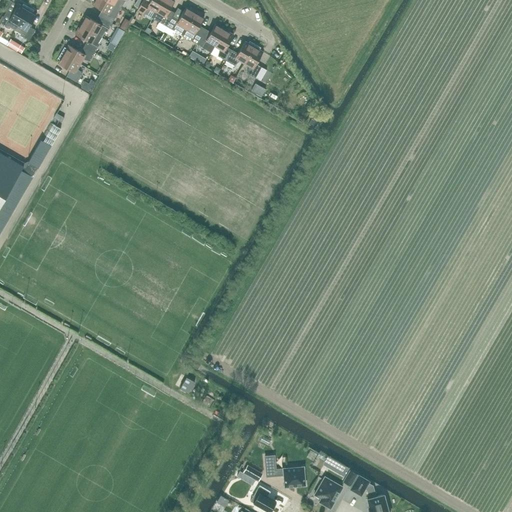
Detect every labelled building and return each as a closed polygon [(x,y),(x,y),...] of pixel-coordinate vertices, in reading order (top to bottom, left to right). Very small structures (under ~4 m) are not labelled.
[(116,15),(120,8),(115,5),(105,0),(92,0),(94,1),(92,4),(104,12),(101,17),(112,23),(116,15)] [(105,0),(115,5),(120,8),(125,0),(105,0)] [(152,18),(162,0),(150,0),(149,2),(145,0),(143,0),(137,10),(146,15),(152,18)] [(173,17),(172,16),(167,14),(175,1),(172,0),(162,0),(152,18),(159,22),(167,27),(173,17)] [(9,27),(14,31),(28,7),(23,4),(22,6),(18,3),(11,16),(5,13),(0,21),(0,23),(8,28),(9,27)] [(28,7),(14,31),(21,34),(20,36),(29,41),(35,30),(29,26),(37,14),(33,12),(34,10),(28,7)] [(182,35),(196,11),(191,7),(189,10),(185,8),(178,20),(173,17),(167,27),(175,32),(182,35)] [(203,33),(197,30),(204,18),(200,16),(201,14),(196,11),(182,35),(188,39),(196,44),(203,33)] [(107,32),(112,23),(101,17),(98,22),(85,15),(80,24),(98,35),(102,37),(105,31),(107,32)] [(132,29),(137,19),(132,17),(127,26),(132,29)] [(98,35),(80,24),(75,34),(87,41),(84,46),(95,52),(99,44),(98,43),(102,37),(98,35)] [(214,47),(224,30),(215,24),(208,37),(203,33),(196,44),(211,53),(214,47)] [(124,26),(115,43),(122,46),(131,30),(124,26)] [(227,47),(234,35),(224,30),(214,47),(219,50),(217,56),(226,61),(232,50),(227,47)] [(250,41),(248,43),(245,41),(237,53),(232,50),(226,61),(234,66),(239,61),(244,64),(255,44),(250,41)] [(110,42),(107,48),(112,51),(116,45),(110,42)] [(84,46),(81,52),(68,44),(66,48),(64,47),(61,53),(64,54),(81,64),(84,59),(90,61),(95,52),(84,46)] [(263,52),(259,50),(261,48),(255,44),(244,64),(249,67),(247,73),(255,78),(261,68),(256,64),(263,52)] [(206,59),(192,51),(189,57),(202,65),(206,59)] [(81,64),(64,54),(61,53),(58,58),(60,59),(57,63),(70,70),(67,76),(77,82),(82,73),(78,69),(81,64)] [(85,81),(81,88),(89,93),(95,83),(92,79),(89,84),(85,81)] [(280,93),(284,84),(277,81),(273,90),(280,93)] [(56,113),(53,118),(59,121),(61,123),(64,118),(57,113),(56,113)] [(311,119),(309,124),(318,129),(321,124),(311,119)] [(26,168),(23,166),(0,152),(0,232),(33,177),(32,176),(37,167),(38,168),(51,146),(41,140),(28,162),(29,163),(26,168)] [(194,382),(186,377),(180,388),(188,393),(194,382)] [(284,469),(283,469),(275,470),(274,456),(265,456),(266,476),(284,475),(285,486),(285,487),(286,487),(304,485),(305,485),(305,484),(303,468),(303,467),(302,467),(284,469)] [(344,476),(349,468),(343,464),(329,456),(328,456),(325,462),(330,465),(329,467),(344,476)] [(247,465),(243,472),(250,476),(255,469),(247,465)] [(245,473),(240,470),(237,476),(242,479),(245,473)] [(357,474),(350,470),(344,482),(350,486),(357,474)] [(364,489),(368,483),(369,482),(358,476),(351,489),(361,495),(364,489)] [(343,487),(324,477),(314,495),(321,499),(319,502),(330,509),(343,487)] [(373,486),(368,483),(364,489),(367,490),(369,498),(376,497),(373,486)] [(257,484),(249,498),(271,510),(277,499),(267,493),(269,490),(257,484)] [(376,497),(369,498),(367,499),(369,506),(368,507),(369,511),(387,511),(383,495),(376,497)]
